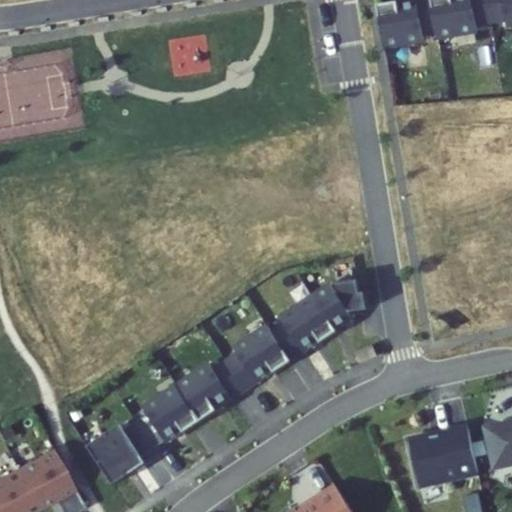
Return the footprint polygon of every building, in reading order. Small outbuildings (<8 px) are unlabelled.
[(443,0),(389,0),(398,42),(437,33),(436,26),(448,24),(443,0)] [(443,0),(448,24),(449,31),(489,23),(487,15),(502,12),(499,0),(443,0)] [(511,0),(499,0),(502,12),(511,10),(511,0)] [(315,290),(338,325),(356,314),(350,305),(371,300),(368,284),(363,285),(360,272),(332,278),(315,290)] [(338,325),(315,290),(283,310),(287,317),(274,325),(293,355),(338,325)] [(274,325),(270,319),(236,341),(240,348),(229,355),(248,385),(293,355),(274,325)] [(358,356),(376,349),(372,339),(354,346),(358,356)] [(212,357),(178,379),(202,415),(248,385),(229,355),(216,363),(212,357)] [(148,406),(136,414),(153,441),(166,433),(168,437),(202,415),(178,379),(145,401),(148,406)] [(121,417),(88,438),(114,477),(146,456),(141,448),(153,441),(136,414),(124,422),(121,417)] [(511,458),(511,415),(487,421),(496,462),(511,458)] [(479,466),(468,419),(439,425),(440,428),(410,433),(420,479),(479,466)] [(0,511),(19,511),(57,491),(68,510),(83,502),(51,444),(0,471),(0,511)] [(357,511),(336,479),(307,498),(309,501),(300,507),(295,499),(275,511),(357,511)]
